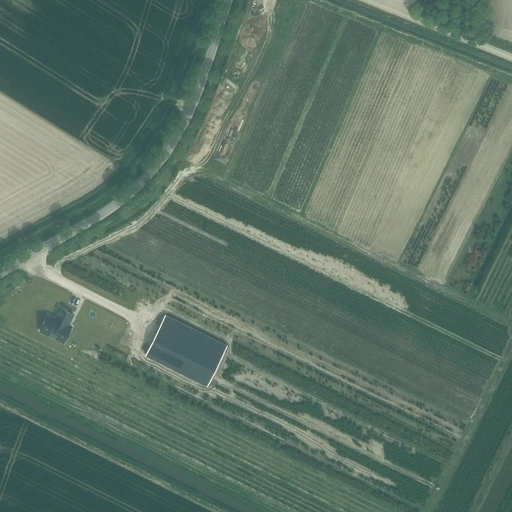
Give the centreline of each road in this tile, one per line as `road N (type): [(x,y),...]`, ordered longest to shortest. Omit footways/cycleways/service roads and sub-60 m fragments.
road 1 (unclassified): [(0,274),(109,208),(167,152),(227,0)]
road 2 (unclassified): [(511,60),(362,0)]
